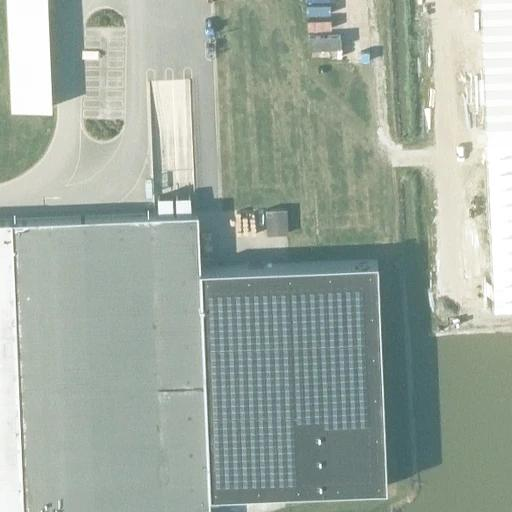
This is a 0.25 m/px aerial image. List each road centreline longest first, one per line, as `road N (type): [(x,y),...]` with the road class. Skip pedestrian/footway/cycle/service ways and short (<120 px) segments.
road 1 (unknown): [(54,201),(134,177),(153,0)]
road 2 (unknown): [(78,0),(54,201)]
